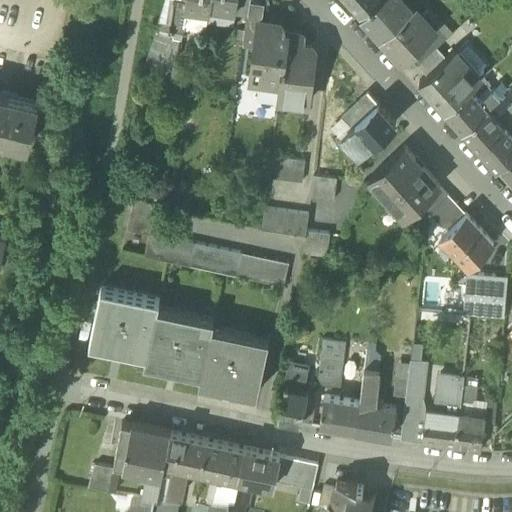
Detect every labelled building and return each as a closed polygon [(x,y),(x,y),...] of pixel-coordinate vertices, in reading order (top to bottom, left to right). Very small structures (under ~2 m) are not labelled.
[(177,0),(174,19),(186,20),(188,3),(185,2),(185,0),(177,0)] [(347,0),(360,14),(376,0),(347,0)] [(376,0),(360,14),(380,37),(412,7),(414,5),(409,0),(376,0)] [(243,40),(256,41),(259,17),(262,18),(264,3),(249,1),(247,11),(243,40)] [(431,29),(412,7),(380,37),(401,59),(408,52),(432,30),(431,29)] [(251,73),(282,77),(288,30),(282,29),(283,25),(279,20),(262,18),(259,17),(256,41),(251,73)] [(408,52),(418,62),(437,45),(447,35),(437,24),(431,29),(432,30),(408,52)] [(301,31),(288,30),(282,77),(280,94),(310,98),(316,49),(311,43),(302,41),(304,35),(301,31)] [(447,55),(437,45),(418,62),(427,73),(447,55)] [(420,79),(446,109),(471,87),(480,78),(454,48),(447,55),(427,73),(420,79)] [(480,78),(471,87),(478,95),(490,84),(482,76),(480,78)] [(446,109),(463,127),(488,105),(478,95),(471,87),(446,109)] [(40,99),(0,89),(0,135),(29,143),(40,99)] [(369,90),(342,114),(352,125),(379,101),(369,90)] [(396,120),(379,101),(352,125),(341,134),(358,153),(396,120)] [(463,127),(480,146),(504,124),(488,105),(463,127)] [(341,134),(352,125),(342,114),(332,124),(341,134)] [(480,146),(497,165),(511,151),(511,132),(504,124),(480,146)] [(395,203),(406,214),(421,200),(438,184),(440,182),(404,143),(369,176),(370,177),(374,174),(384,185),(381,189),(395,203)] [(269,173),(303,178),(306,156),(272,151),(269,173)] [(511,151),(497,165),(511,181),(511,151)] [(311,195),(338,198),(341,176),(314,172),(311,195)] [(370,177),(381,189),(384,185),(374,174),(370,177)] [(421,200),(430,209),(447,193),(438,184),(421,200)] [(127,226),(149,230),(150,229),(151,229),(157,200),(134,193),(127,226)] [(430,209),(437,217),(454,200),(447,193),(430,209)] [(465,211),(454,200),(437,217),(448,228),(465,211)] [(262,225),(307,231),(309,209),(265,203),(262,225)] [(442,234),(469,263),(494,240),(466,211),(465,211),(448,228),(442,234)] [(0,261),(9,227),(0,224),(0,261)] [(144,252),(190,262),(196,239),(151,229),(150,229),(149,230),(144,252)] [(331,235),(307,231),(304,250),(328,255),(331,235)] [(190,262),(237,272),(243,249),(196,239),(190,262)] [(289,259),(243,249),(237,272),(284,283),(289,259)] [(463,311),(503,314),(507,274),(467,271),(463,311)] [(91,340),(147,352),(157,305),(159,297),(102,285),(91,340)] [(145,359),(202,371),(212,324),(213,317),(157,305),(147,352),(145,359)] [(271,337),(212,324),(202,371),(200,379),(259,392),(271,337)] [(317,384),(339,387),(345,340),(323,337),(317,384)] [(364,367),(369,368),(370,364),(370,360),(374,359),(375,349),(367,348),(364,367)] [(415,439),(421,440),(426,405),(423,396),(428,359),(410,357),(410,360),(425,362),(423,374),(418,373),(415,394),(421,395),(415,439)] [(278,414),(302,419),(309,389),(305,388),(310,364),(290,360),(278,414)] [(401,436),(415,439),(421,395),(415,394),(418,373),(423,374),(425,362),(410,360),(401,436)] [(364,367),(360,400),(365,401),(372,394),(376,364),(370,364),(369,368),(364,367)] [(421,440),(455,444),(458,416),(463,374),(440,371),(435,406),(426,405),(421,440)] [(302,419),(312,421),(316,391),(309,389),(302,419)] [(320,422),(356,429),(360,400),(325,394),(320,422)] [(396,406),(365,401),(360,400),(356,429),(391,435),(396,406)] [(466,406),(464,416),(474,418),(475,407),(466,406)] [(464,416),(458,416),(455,444),(470,446),(474,418),(464,416)] [(161,474),(164,459),(170,429),(132,421),(132,422),(123,421),(116,461),(124,463),(123,466),(148,471),(161,474)] [(187,464),(200,467),(207,437),(170,429),(164,459),(171,460),(170,466),(172,467),(167,491),(181,493),(187,464)] [(200,467),(208,469),(214,438),(207,437),(200,467)] [(208,469),(229,473),(238,476),(238,474),(245,445),(214,438),(208,469)] [(245,445),(238,474),(244,475),(274,482),(275,476),(280,453),(245,445)] [(275,476),(313,485),(318,461),(280,453),(275,476)] [(88,485),(111,490),(115,466),(95,462),(88,485)] [(157,499),(161,474),(148,471),(143,496),(157,499)] [(229,511),(231,505),(238,476),(229,473),(227,480),(219,478),(211,511),(229,511)] [(249,483),(244,475),(238,474),(238,476),(231,505),(244,508),(249,483)] [(372,511),(373,510),(376,499),(375,499),(361,496),(363,484),(337,478),(335,486),(329,511),(372,511)] [(317,510),(324,511),(329,511),(335,486),(324,483),(317,510)] [(373,510),(379,511),(384,511),(389,494),(376,491),(375,499),(376,499),(373,510)] [(132,511),(137,511),(154,511),(156,502),(157,499),(143,496),(135,494),(132,511)] [(188,511),(189,509),(156,502),(154,511),(188,511)]
